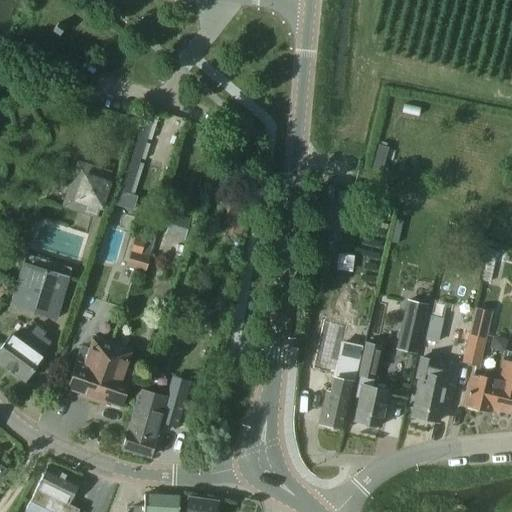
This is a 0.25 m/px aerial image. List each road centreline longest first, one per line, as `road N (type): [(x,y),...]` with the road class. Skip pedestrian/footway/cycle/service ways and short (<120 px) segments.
road 1 (tertiary): [(262,459),(310,0)]
road 2 (residential): [(262,459),(210,474),(123,471),(40,439),(0,406)]
road 3 (unclassified): [(383,469),(422,453),(511,443)]
